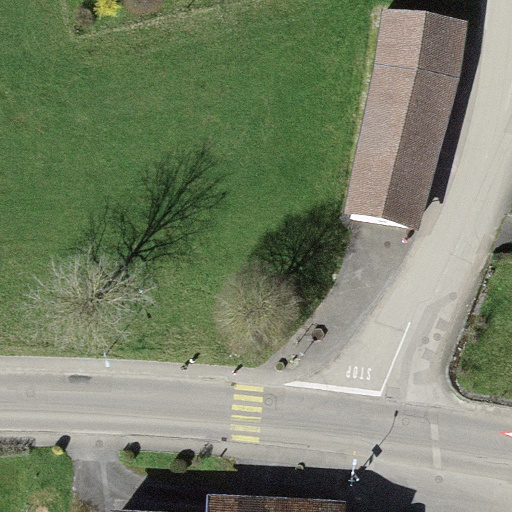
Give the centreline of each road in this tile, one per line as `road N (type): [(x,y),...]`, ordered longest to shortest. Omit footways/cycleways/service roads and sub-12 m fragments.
road 1 (tertiary): [(373,424),(508,80),(511,33)]
road 2 (secondary): [(0,398),(205,405),(373,424)]
road 3 (secondary): [(373,424),(511,446)]
